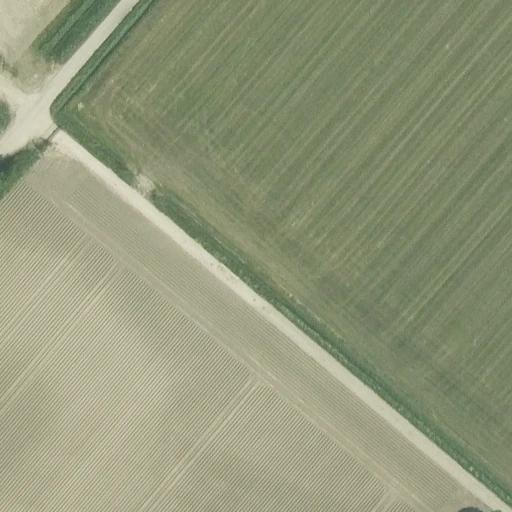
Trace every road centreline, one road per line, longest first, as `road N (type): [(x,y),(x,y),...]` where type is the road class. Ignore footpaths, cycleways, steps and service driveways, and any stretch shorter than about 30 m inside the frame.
road 1 (track): [(497,511),(286,341),(0,90)]
road 2 (unclassified): [(0,150),(128,0)]
